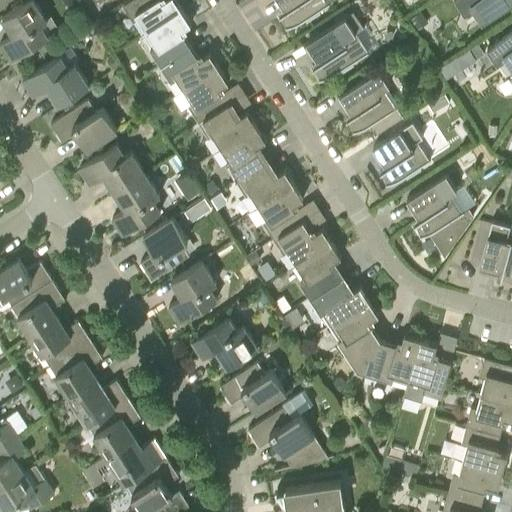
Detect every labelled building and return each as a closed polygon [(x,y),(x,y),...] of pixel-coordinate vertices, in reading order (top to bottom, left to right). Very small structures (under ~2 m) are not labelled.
[(0,42),(11,59),(48,35),(41,23),(47,19),(34,0),(27,0),(2,16),(14,33),(0,41),(0,42)] [(139,17),(147,30),(182,7),(177,0),(128,0),(123,3),(134,20),(139,17)] [(279,0),(285,8),(280,12),(286,27),(290,26),(297,23),(305,18),(307,20),(321,11),(319,9),(329,3),(327,0),(279,0)] [(484,21),(511,1),(511,0),(457,0),(465,12),(474,6),(484,21)] [(161,62),(191,43),(182,29),(191,22),(182,7),(147,30),(156,43),(151,46),(161,62)] [(353,61),(363,55),(350,35),(364,26),(354,10),(346,15),(306,41),(319,60),(313,64),(320,79),(327,77),(335,73),(339,70),(340,72),(354,63),(353,61)] [(428,21),(420,10),(410,17),(417,28),(428,21)] [(511,28),(488,47),(498,62),(507,56),(511,64),(511,71),(510,73),(511,75),(511,28)] [(421,48),(415,38),(408,42),(413,52),(421,48)] [(470,48),(476,57),(485,52),(479,42),(470,48)] [(176,75),(185,88),(219,66),(210,51),(200,58),(191,43),(161,62),(171,78),(176,75)] [(114,53),(106,58),(113,68),(120,63),(114,53)] [(59,103),(89,84),(74,61),(68,65),(60,54),(23,78),(34,95),(48,86),(59,103)] [(459,70),(452,59),(440,67),(447,78),(459,70)] [(188,104),(199,120),(228,101),(219,87),(229,80),(219,66),(185,88),(193,101),(188,104)] [(352,112),(347,116),(353,131),(361,129),(365,127),(373,122),(374,124),(388,115),(387,113),(397,107),(384,88),(390,83),(379,67),(340,93),(352,112)] [(449,101),(445,92),(437,96),(442,105),(449,101)] [(87,147),(117,128),(103,105),(96,109),(88,97),(51,121),(62,139),(76,130),(87,147)] [(61,103),(65,109),(74,103),(70,97),(61,103)] [(222,146),(257,124),(248,110),(238,116),(228,101),(199,120),(209,136),(214,133),(222,146)] [(381,168),(387,183),(391,182),(398,179),(406,174),(408,176),(422,167),(420,165),(430,159),(418,140),(423,136),(413,120),(374,145),(386,165),(381,168)] [(226,162),(236,179),(266,159),(256,145),(266,139),(257,124),(222,146),(231,159),(226,162)] [(115,191),(145,171),(131,149),(125,154),(117,142),(80,166),(91,183),(104,174),(115,191)] [(275,174),(266,159),(236,179),(246,195),(251,191),(260,204),(294,182),(285,168),(275,174)] [(145,171),(115,191),(126,208),(112,217),(123,234),(141,222),(142,223),(149,219),(148,218),(161,210),(153,198),(160,193),(145,171)] [(467,206),(462,209),(451,192),(457,188),(447,172),(407,197),(420,217),(414,220),(421,235),(428,233),(430,232),(444,255),(473,215),(467,206)] [(218,186),(212,178),(203,183),(210,192),(218,186)] [(196,182),(183,190),(188,198),(201,190),(196,182)] [(263,221),(273,237),(303,218),(294,203),(304,197),(294,182),(260,204),(268,217),(263,221)] [(217,204),(221,201),(222,195),(218,189),(211,195),(217,204)] [(205,196),(196,202),(184,210),(191,220),(203,212),(211,206),(205,196)] [(152,277),(189,253),(181,242),(188,237),(173,215),(143,234),(154,252),(140,260),(152,277)] [(313,232),(303,218),(273,237),(284,253),(289,250),(297,263),(332,240),(323,226),(313,232)] [(502,270),(501,277),(511,281),(511,231),(509,231),(511,224),(492,219),(480,264),(502,270)] [(301,279),(311,295),(341,276),(332,261),(341,255),(332,240),(297,263),(306,276),(301,279)] [(256,248),(245,255),(252,264),(262,257),(256,248)] [(20,256),(0,268),(0,286),(5,294),(8,291),(15,302),(53,277),(41,259),(27,267),(20,256)] [(180,321),(217,297),(210,285),(216,281),(202,258),(171,278),(183,295),(169,304),(180,321)] [(369,298),(360,284),(350,290),(341,276),(311,295),(321,311),(326,308),(335,321),(369,298)] [(53,277),(15,302),(21,312),(18,314),(30,334),(58,315),(51,304),(65,296),(53,277)] [(283,294),(275,299),(283,310),(291,305),(283,294)] [(338,337),(358,368),(381,337),(369,319),(379,313),(369,298),(335,321),(343,334),(338,337)] [(304,318),(295,305),(284,313),(293,325),(304,318)] [(58,315),(30,334),(43,353),(46,351),(53,361),(91,337),(79,318),(66,326),(58,315)] [(283,315),(273,322),(280,331),(290,324),(283,315)] [(228,365),(258,346),(243,323),(237,327),(229,316),(192,340),(203,357),(217,348),(228,365)] [(409,377),(421,337),(404,332),(401,344),(381,337),(358,368),(407,382),(409,377)] [(68,393),(96,375),(89,364),(103,355),(91,337),(53,361),(59,371),(56,373),(68,393)] [(409,377),(407,382),(403,395),(422,400),(425,388),(441,393),(451,359),(434,353),(438,342),(421,337),(409,377)] [(485,377),(481,392),(511,400),(511,363),(484,356),(479,375),(485,377)] [(256,409),(286,390),(272,367),(265,371),(257,360),(220,384),(231,401),(245,392),(256,409)] [(23,384),(15,372),(8,377),(7,384),(12,391),(23,384)] [(347,382),(338,374),(330,383),(339,391),(347,382)] [(96,375),(68,393),(81,412),(84,410),(91,420),(129,396),(117,377),(104,386),(96,375)] [(248,427),(259,444),(273,436),(292,465),(329,456),(300,411),(313,402),(304,387),(282,401),(284,404),(248,427)] [(471,405),(466,424),(501,433),(505,416),(511,418),(511,400),(481,392),(477,407),(471,405)] [(129,396),(91,420),(97,430),(94,433),(106,452),(135,434),(127,423),(141,414),(129,396)] [(43,413),(37,404),(30,409),(36,418),(43,413)] [(0,444),(18,433),(6,415),(0,418),(0,444)] [(467,444),(463,459),(503,469),(507,453),(496,450),(501,433),(466,424),(461,442),(467,444)] [(0,485),(36,462),(35,462),(24,469),(17,458),(29,451),(18,433),(0,444),(0,485)] [(122,469),(129,479),(167,455),(155,436),(142,445),(135,434),(106,452),(119,471),(122,469)] [(167,455),(129,479),(135,489),(132,492),(144,511),(188,511),(189,503),(179,488),(172,493),(166,482),(179,474),(167,455)] [(401,457),(398,469),(415,474),(419,463),(401,457)] [(503,469),(463,459),(459,474),(453,472),(448,491),(483,500),(487,483),(498,486),(503,469)] [(54,491),(36,462),(0,485),(0,500),(5,509),(25,496),(31,506),(54,491)] [(398,470),(396,476),(410,480),(412,474),(398,470)] [(345,511),(341,477),(277,486),(287,502),(288,511),(345,511)] [(449,511),(448,511),(479,511),(483,500),(448,491),(443,509),(449,511)]
